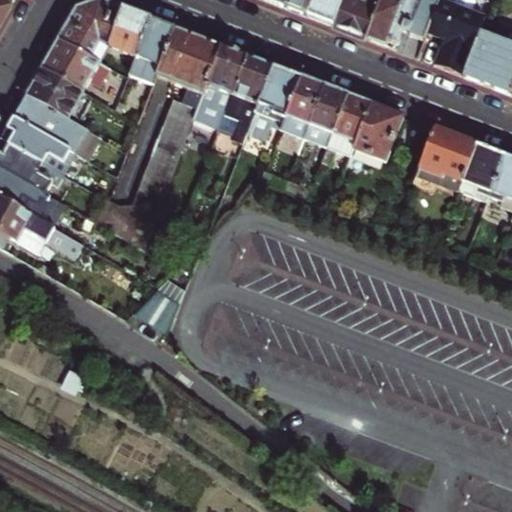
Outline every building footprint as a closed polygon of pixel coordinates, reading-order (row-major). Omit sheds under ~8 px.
[(0,0),(0,22),(3,17),(10,5),(0,0)] [(263,0),(284,8),(287,0),(263,0)] [(287,0),(284,8),(307,17),(312,0),(287,0)] [(332,26),(342,0),(312,0),(307,17),(332,26)] [(365,39),(379,0),(342,0),(332,26),(365,39)] [(379,0),(365,39),(385,47),(387,42),(394,45),(398,45),(400,45),(400,44),(398,41),(400,36),(422,45),(426,34),(439,1),(438,0),(379,0)] [(439,1),(426,34),(444,41),(434,66),(463,77),(478,37),(485,19),(471,13),(475,5),(475,1),(474,0),(455,0),(453,6),(439,1)] [(101,44),(107,46),(121,10),(98,1),(77,9),(58,42),(91,61),(101,44)] [(150,21),(121,10),(107,46),(136,57),(150,21)] [(151,87),(155,77),(172,30),(150,21),(136,57),(127,78),(151,87)] [(220,48),(172,30),(155,77),(170,84),(172,102),(130,209),(116,209),(107,203),(95,226),(142,253),(193,118),(220,48)] [(463,77),(511,96),(511,92),(511,49),(478,37),(463,77)] [(91,61),(58,42),(41,71),(82,94),(89,83),(98,88),(108,71),(99,66),(91,61)] [(218,128),(224,114),(245,58),(220,48),(193,118),(218,128)] [(270,67),(245,58),(224,114),(218,128),(217,131),(233,137),(230,144),(240,148),(244,135),(257,103),(270,67)] [(299,78),(270,67),(257,103),(244,135),(262,142),(267,128),(278,132),(281,126),(299,78)] [(26,98),(66,122),(82,94),(41,71),(26,98)] [(302,141),(323,88),(299,78),(281,126),(278,132),(302,141)] [(326,150),(347,97),(323,88),(302,141),(326,150)] [(370,106),(347,97),(326,150),(349,159),(352,151),(370,106)] [(101,142),(66,122),(26,98),(13,120),(69,152),(89,163),(101,142)] [(401,117),(370,106),(352,151),(383,162),(401,117)] [(13,120),(7,130),(14,135),(7,145),(39,164),(46,152),(64,161),(69,152),(13,120)] [(445,134),(433,129),(415,176),(457,192),(460,185),(475,146),(445,134)] [(7,130),(0,141),(7,145),(14,135),(7,130)] [(1,157),(0,156),(0,170),(50,200),(63,178),(39,164),(7,145),(1,157)] [(493,187),(505,157),(475,146),(460,185),(478,192),(489,197),(493,187)] [(511,159),(505,157),(493,187),(505,192),(501,202),(511,206),(511,159)] [(0,200),(33,220),(42,205),(46,207),(50,200),(0,170),(0,200)] [(0,249),(7,239),(38,258),(53,231),(33,220),(0,200),(0,249)] [(165,336),(178,306),(157,294),(132,317),(165,336)]
